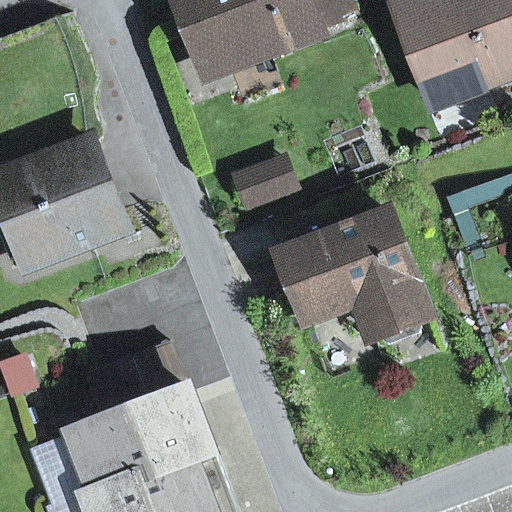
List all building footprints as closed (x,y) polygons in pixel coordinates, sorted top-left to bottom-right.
[(183,0),(194,29),(220,41),(224,51),(230,65),(319,31),(306,0),(183,0)] [(306,0),(319,31),(356,17),(349,0),(306,0)] [(511,0),(439,0),(437,1),(435,0),(425,0),(403,8),(441,109),(487,91),(484,82),(511,71),(511,0)] [(0,40),(0,50),(57,29),(54,20),(0,40)] [(211,72),(230,65),(224,51),(220,41),(194,29),(211,72)] [(27,254),(31,264),(125,228),(92,142),(0,177),(0,183),(2,189),(27,254)] [(265,168),(276,197),(297,189),(286,160),(265,168)] [(239,178),(249,206),(276,197),(265,168),(239,178)] [(0,230),(11,260),(27,254),(2,189),(0,189),(0,230)] [(285,254),(310,319),(359,300),(373,336),(429,314),(390,214),(285,254)] [(154,403),(189,390),(171,341),(88,373),(101,409),(89,414),(94,426),(124,414),(120,405),(150,393),(154,403)] [(120,405),(124,414),(94,426),(73,434),(74,434),(96,493),(87,496),(87,499),(215,451),(192,389),(189,390),(154,403),(150,393),(120,405)] [(87,496),(96,493),(74,434),(34,449),(58,511),(87,499),(87,496)] [(216,511),(210,495),(229,488),(215,451),(87,499),(92,511),(216,511)] [(216,511),(238,511),(229,488),(210,495),(216,511)] [(92,511),(87,499),(58,511),(53,511),(92,511)]
